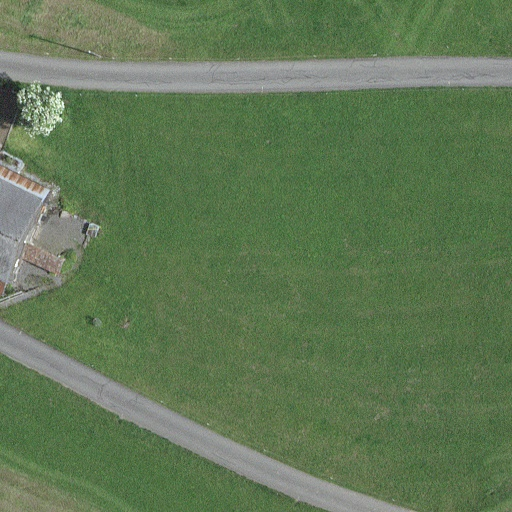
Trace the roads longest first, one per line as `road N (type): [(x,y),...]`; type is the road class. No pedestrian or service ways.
road 1 (unclassified): [(511,83),(165,76),(0,60)]
road 2 (unclassified): [(0,343),(185,437),(368,511)]
